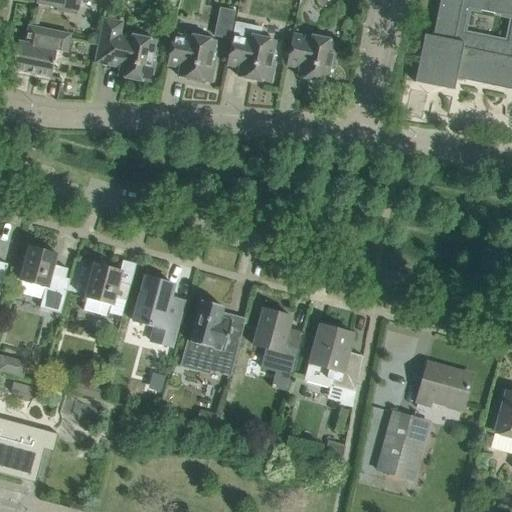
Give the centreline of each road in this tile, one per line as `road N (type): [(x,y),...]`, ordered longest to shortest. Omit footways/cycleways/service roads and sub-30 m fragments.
road 1 (residential): [(511,312),(0,174)]
road 2 (residential): [(356,133),(51,117),(0,104)]
road 3 (residential): [(511,161),(356,133)]
road 4 (residential): [(382,0),(356,133)]
